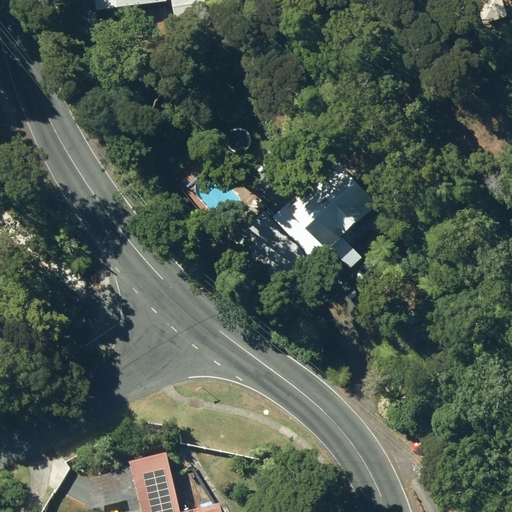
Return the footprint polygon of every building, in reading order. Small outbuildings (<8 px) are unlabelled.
[(175,0),(179,17),(224,8),(222,0),(175,0)] [(499,0),(483,0),(474,3),(482,27),(506,18),(499,0)] [(235,235),(283,287),(317,255),(322,259),(401,185),(359,140),(279,215),(268,204),(235,235)] [(201,154),(172,181),(215,228),(244,202),(201,154)] [(134,457),(147,511),(231,511),(228,498),(186,508),(172,449),(134,457)]
